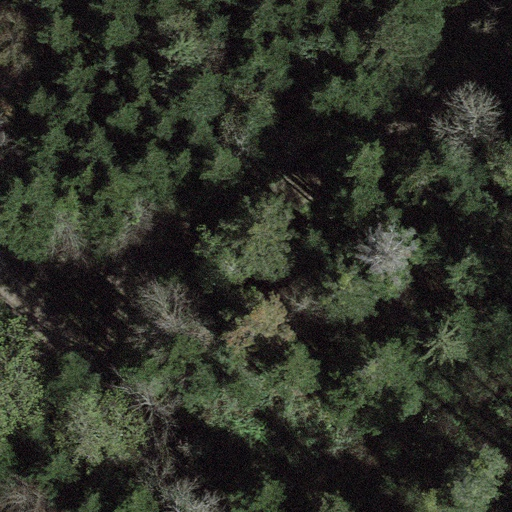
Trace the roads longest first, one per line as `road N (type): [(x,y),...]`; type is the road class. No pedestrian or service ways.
road 1 (track): [(59,356),(511,35)]
road 2 (track): [(205,511),(0,291)]
